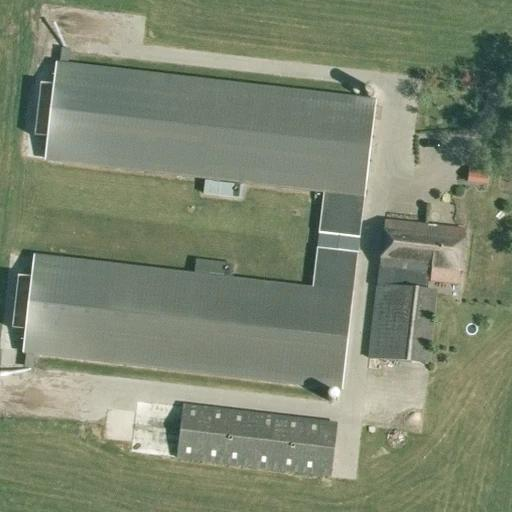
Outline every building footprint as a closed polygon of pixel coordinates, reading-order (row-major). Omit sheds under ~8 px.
[(90,9),(57,7),(56,24),(89,27),(90,9)] [(363,200),(375,103),(57,66),(54,87),(40,85),(34,137),(48,139),(46,159),(324,191),(324,195),(363,200)] [(363,200),(324,195),(319,233),(359,238),(363,200)] [(465,230),(385,221),(378,285),(427,290),(429,274),(432,275),(431,281),(459,285),(465,230)] [(356,257),(317,253),(312,294),(34,262),(23,355),(340,392),(356,257)] [(436,291),(378,285),(370,358),(428,365),(436,291)] [(12,403),(44,404),(44,387),(13,387),(12,403)] [(331,476),(337,424),(136,400),(130,452),(331,476)]
